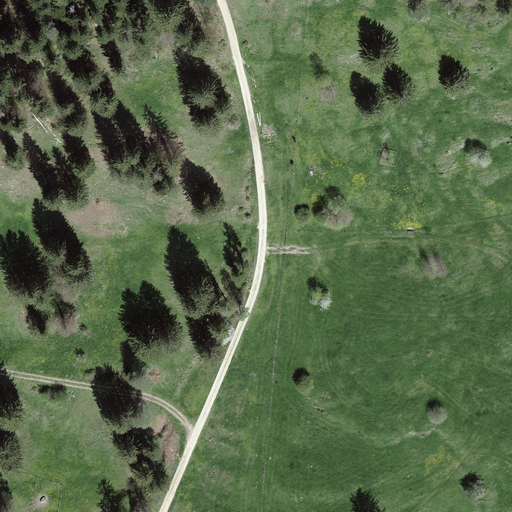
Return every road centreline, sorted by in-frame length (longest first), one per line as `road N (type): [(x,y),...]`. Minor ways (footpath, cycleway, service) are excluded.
road 1 (track): [(168,511),(244,327),(265,251),(264,167),(220,0)]
road 2 (track): [(195,440),(168,406),(141,396),(0,371)]
road 3 (track): [(424,511),(511,400)]
